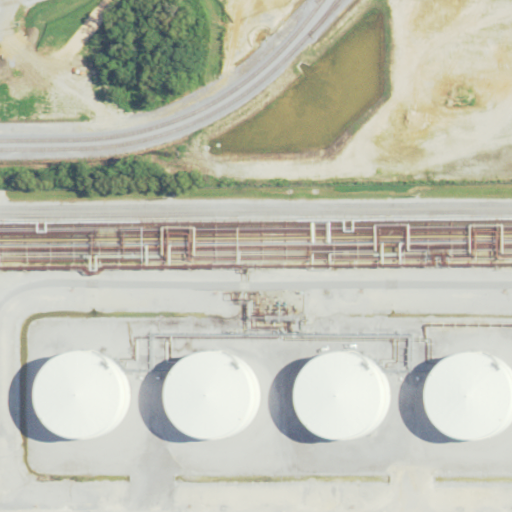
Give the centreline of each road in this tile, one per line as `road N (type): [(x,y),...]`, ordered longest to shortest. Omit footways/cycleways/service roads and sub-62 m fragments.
road 1 (residential): [(511,286),(60,286),(0,302)]
road 2 (residential): [(0,212),(511,209)]
